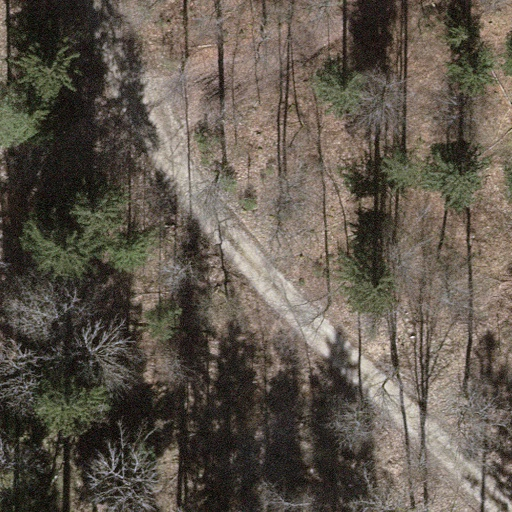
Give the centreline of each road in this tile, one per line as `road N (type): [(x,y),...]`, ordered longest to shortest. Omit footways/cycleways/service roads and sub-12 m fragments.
road 1 (track): [(152,121),(252,257),(510,511)]
road 2 (track): [(152,121),(387,0)]
road 3 (track): [(97,0),(152,121)]
